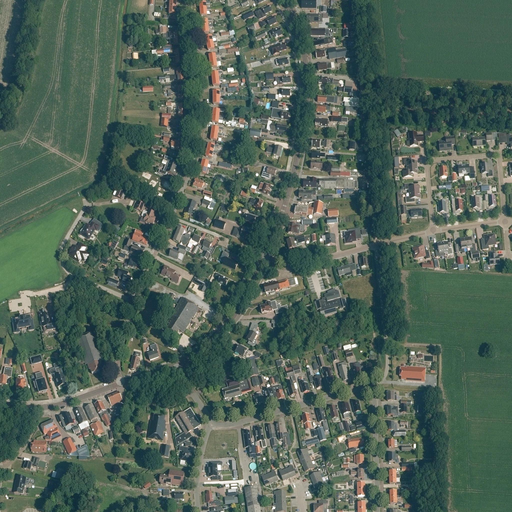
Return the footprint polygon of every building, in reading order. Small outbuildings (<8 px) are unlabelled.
[(301,0),(302,9),(316,9),(315,0),(301,0)] [(165,8),(169,9),(169,14),(176,15),(176,8),(169,8),(170,7),(165,6),(165,8)] [(266,17),(265,15),(272,12),(269,6),(258,11),(255,13),(259,21),(266,17)] [(206,9),(200,10),(201,17),(207,16),(206,11),(211,11),(210,8),(206,9)] [(251,11),(242,16),(244,21),(254,16),(251,11)] [(307,22),(310,22),(311,23),(319,23),(319,15),(310,15),(310,17),(307,17),(307,22)] [(274,17),(266,21),(263,23),(260,24),(262,28),(265,27),(265,26),(268,24),(269,27),(277,23),(274,17)] [(253,25),(247,28),(249,33),(256,30),(253,25)] [(208,26),(208,27),(202,27),(202,34),(209,33),(208,28),(212,28),(212,26),(208,26)] [(272,32),(272,33),(269,34),(271,39),(274,38),(274,39),(282,36),(280,29),(272,32)] [(255,38),(257,42),(267,37),(265,33),(255,38)] [(213,43),(213,42),(212,38),(216,38),(215,35),(211,36),(211,37),(205,38),(207,44),(213,43)] [(217,42),(213,42),(213,43),(207,44),(208,51),(214,49),(213,45),(217,44),(217,42)] [(279,52),(287,50),(285,44),(277,46),(271,48),(273,56),(279,54),(279,52)] [(320,52),(316,53),(317,59),(326,58),(325,57),(329,57),(329,60),(337,59),(336,57),(343,56),(342,51),(335,52),(335,49),(328,50),(320,51),(320,52)] [(215,54),(215,55),(209,56),(210,62),(216,61),(215,57),(219,56),(219,54),(215,54)] [(279,60),(279,61),(276,61),(277,66),(279,65),(280,67),(289,65),(288,59),(279,60)] [(217,68),(216,63),(220,62),(220,60),(216,61),(210,62),(211,69),(217,68)] [(327,70),(332,69),(335,69),(334,63),(331,64),(326,64),(318,65),(318,71),(327,70)] [(283,85),(283,84),(291,84),(290,77),(282,78),(278,78),(279,80),(277,80),(277,86),(283,85)] [(333,80),(328,79),(319,78),(319,85),(327,86),(332,86),(332,85),(338,86),(339,81),(333,80)] [(219,80),(212,80),(213,87),(219,86),(219,81),(223,81),(223,79),(219,79),(219,80)] [(276,117),(280,118),(280,120),(288,121),(289,114),(281,113),(281,114),(277,113),(276,117)] [(327,128),(328,120),(317,119),(317,122),(316,122),(315,127),(327,128)] [(271,125),(270,132),(276,133),(277,132),(283,133),(283,132),(286,133),(288,127),(278,125),(277,126),(271,125)] [(261,132),(251,130),(248,130),(247,135),(250,135),(249,136),(260,138),(261,132)] [(408,134),(410,147),(418,146),(417,143),(423,142),(423,136),(417,136),(417,134),(408,134)] [(447,139),(448,142),(440,143),(439,144),(440,152),(451,151),(451,145),(454,145),(454,138),(447,139)] [(484,138),(473,139),(473,147),(485,146),(484,138)] [(321,142),(321,141),(313,140),(312,148),(320,149),(320,147),(324,147),(324,149),(329,149),(329,142),(324,141),(324,142),(321,142)] [(182,151),(183,143),(172,141),(171,147),(175,148),(175,150),(182,151)] [(274,155),(273,156),(280,158),(282,149),(276,147),(275,150),(268,148),(266,153),(274,155)] [(170,161),(168,167),(177,170),(179,165),(172,162),(173,159),(165,156),(164,159),(170,161)] [(411,159),(403,159),(404,166),(407,166),(407,169),(417,168),(417,162),(411,163),(411,159)] [(488,164),(481,165),(482,174),(488,174),(488,178),(493,177),(492,171),(489,171),(488,164)] [(463,166),(464,175),(467,175),(467,177),(470,177),(470,180),(475,179),(474,168),(469,168),(469,165),(463,166)] [(174,176),(177,170),(168,167),(165,166),(163,171),(160,170),(159,173),(166,176),(167,173),(174,176)] [(232,176),(240,177),(241,169),(233,168),(232,176)] [(263,172),(261,178),(267,179),(269,179),(270,178),(271,176),(274,177),(276,171),(268,168),(268,169),(264,168),(263,172)] [(412,175),(417,174),(417,168),(407,169),(407,172),(403,172),(403,178),(412,178),(412,175)] [(439,169),(440,178),(447,177),(446,168),(439,169)] [(203,183),(203,182),(195,179),(193,186),(202,189),(204,183),(203,183)] [(316,186),(321,187),(321,189),(336,189),(355,189),(355,182),(345,181),(319,181),(319,184),(316,184),(316,180),(310,180),(309,181),(304,181),(303,188),(316,189),(316,186)] [(259,189),(262,191),(261,193),(267,195),(271,186),(264,184),(264,185),(261,184),(259,189)] [(419,193),(419,190),(420,190),(420,187),(414,187),(414,184),(405,185),(405,190),(409,190),(409,194),(419,193)] [(124,192),(119,190),(116,197),(121,200),(124,192)] [(299,195),(299,197),(299,198),(302,198),(302,199),(303,199),(303,200),(311,200),(311,196),(313,196),(315,196),(316,191),(311,191),(311,192),(299,191),(299,194),(299,195)] [(415,199),(421,199),(420,196),(419,193),(409,194),(409,197),(406,198),(406,204),(415,203),(415,199)] [(495,204),(495,200),(496,199),(494,198),(494,197),(493,197),(492,196),(491,198),(491,195),(485,196),(485,202),(485,205),(486,205),(486,211),(492,211),(491,208),(492,207),(493,208),(494,207),(495,207),(495,206),(496,205),(495,204)] [(482,202),(481,196),(475,197),(476,199),(475,199),(474,198),(473,199),(472,199),(472,200),(471,201),(472,202),(473,206),(472,207),(473,208),(473,209),(474,209),(475,210),(476,209),(477,209),(477,212),(483,211),(482,205),(482,202)] [(252,199),(249,205),(254,207),(254,208),(259,210),(261,208),(263,205),(262,204),(263,202),(258,199),(257,202),(255,201),(252,199)] [(462,208),(461,204),(462,203),(461,202),(461,201),(460,201),(459,201),(458,202),(457,199),(451,200),(452,206),(452,209),(453,215),(458,215),(458,212),(459,212),(460,212),(461,211),(462,211),(462,210),(463,209),(462,208)] [(188,200),(184,213),(190,215),(191,214),(193,215),(196,203),(188,200)] [(211,203),(204,200),(202,204),(209,207),(207,209),(212,211),(216,201),(212,200),(211,203)] [(448,206),(448,200),(442,201),(442,203),(441,202),(440,203),(439,203),(439,204),(438,206),(439,206),(439,210),(439,211),(440,212),(440,213),(441,213),(442,214),(443,213),(444,213),(444,216),(449,215),(449,209),(449,206),(448,206)] [(136,210),(141,212),(145,204),(139,202),(136,210)] [(323,204),(314,202),(313,209),(307,208),(307,207),(302,206),(302,207),(296,206),(296,208),(295,208),(294,214),(299,215),(307,217),(307,215),(312,216),(321,215),(323,204)] [(153,225),(156,218),(154,217),(156,212),(149,209),(147,214),(145,218),(142,217),(139,223),(146,226),(147,223),(153,225)] [(243,217),(247,218),(245,222),(254,225),(256,219),(247,216),(249,212),(243,210),(242,213),(244,213),(243,217)] [(410,210),(408,211),(409,219),(411,219),(422,218),(421,210),(415,210),(410,210)] [(226,224),(216,220),(214,227),(223,230),(226,224)] [(97,231),(99,227),(92,222),(90,226),(86,224),(83,230),(80,232),(81,233),(80,235),(88,240),(90,239),(95,230),(97,231)] [(301,226),(290,224),(288,233),(299,235),(301,226)] [(176,235),(189,240),(190,236),(186,234),(185,237),(182,236),(184,231),(179,228),(176,235)] [(242,230),(235,228),(234,232),(238,233),(236,237),(244,240),(245,237),(249,239),(251,232),(243,229),(242,230)] [(350,232),(344,233),(345,239),(345,244),(350,244),(350,242),(352,242),(352,243),(356,242),(356,236),(361,236),(360,229),(349,230),(350,232)] [(135,235),(132,240),(138,243),(138,242),(147,246),(149,239),(142,237),(144,233),(136,230),(134,235),(135,235)] [(189,240),(176,235),(173,241),(179,244),(180,241),(181,242),(181,243),(187,245),(187,244),(189,240)] [(325,236),(326,241),(325,241),(326,246),(336,245),(335,235),(325,236)] [(481,240),(482,251),(489,250),(488,246),(494,245),(493,243),(496,243),(495,236),(493,235),(484,236),(484,240),(481,240)] [(191,239),(189,244),(195,247),(197,243),(199,244),(201,239),(195,236),(193,240),(191,239)] [(296,237),(292,238),(293,239),(287,241),(289,250),(295,248),(294,243),(296,242),(297,244),(305,242),(304,237),(296,239),(296,237)] [(473,253),(471,238),(465,239),(467,249),(470,249),(470,253),(471,253),(472,260),(480,258),(479,252),(473,253)] [(467,249),(465,239),(460,240),(461,245),(458,245),(459,253),(462,253),(462,254),(465,254),(464,249),(467,249)] [(124,247),(129,249),(132,242),(127,240),(124,247)] [(204,247),(202,250),(205,252),(202,258),(207,260),(210,254),(207,253),(209,250),(212,244),(205,241),(203,246),(204,247)] [(446,242),(442,243),(444,253),(447,253),(447,256),(453,255),(452,248),(448,249),(447,242),(446,243),(446,242)] [(439,243),(439,244),(437,244),(438,251),(435,251),(436,258),(441,257),(441,254),(444,253),(442,243),(439,243)] [(75,247),(69,256),(75,259),(75,260),(77,261),(79,262),(82,257),(86,260),(89,256),(84,252),(86,248),(80,244),(78,248),(75,247)] [(130,254),(137,257),(137,256),(141,258),(142,255),(143,255),(143,254),(144,251),(133,246),(130,254)] [(423,246),(413,249),(415,259),(425,257),(426,260),(430,259),(428,251),(424,252),(423,246)] [(172,250),(169,257),(177,260),(180,254),(185,256),(186,252),(179,249),(178,252),(172,250)] [(234,263),(235,262),(227,259),(229,255),(224,252),(222,255),(226,257),(222,265),(235,271),(238,264),(234,263)] [(496,253),(490,254),(490,259),(489,259),(490,266),(499,265),(499,258),(496,258),(496,253)] [(128,260),(125,267),(128,269),(129,267),(136,269),(138,263),(131,261),(128,260)] [(168,278),(172,279),(171,281),(178,284),(181,277),(175,274),(176,272),(169,269),(169,268),(165,266),(161,275),(165,276),(165,277),(167,278),(168,278)] [(349,266),(337,269),(339,276),(351,273),(349,266)] [(130,284),(132,279),(127,277),(129,273),(120,270),(118,274),(118,275),(117,277),(120,278),(120,280),(122,281),(122,283),(126,284),(127,283),(130,284)] [(217,274),(215,277),(219,279),(217,283),(225,287),(228,280),(221,277),(221,276),(217,274)] [(289,287),(296,286),(294,279),(288,281),(278,283),(266,285),(264,286),(266,294),(270,293),(270,295),(275,294),(274,292),(280,290),(289,288),(289,287)] [(369,286),(368,280),(354,283),(355,289),(369,286)] [(345,300),(341,301),(338,291),(334,292),(334,291),(329,292),(330,294),(324,295),(325,298),(322,299),(322,301),(319,302),(315,303),(317,311),(319,310),(320,313),(320,314),(321,318),(337,313),(335,309),(339,308),(340,310),(347,308),(345,300)] [(358,304),(371,301),(370,295),(367,295),(366,292),(355,295),(358,304)] [(170,325),(166,331),(176,337),(179,331),(183,334),(199,308),(183,298),(170,319),(170,320),(168,324),(170,325)] [(275,302),(274,302),(270,303),(266,304),(266,305),(260,307),(261,310),(262,314),(272,312),(275,311),(276,315),(288,311),(287,306),(280,308),(280,305),(276,306),(275,302)] [(42,323),(41,323),(42,326),(43,328),(47,327),(47,331),(56,329),(55,323),(51,324),(47,321),(49,319),(48,315),(45,313),(44,315),(40,315),(41,320),(42,323)] [(20,321),(15,322),(16,324),(13,325),(14,333),(19,332),(19,330),(21,329),(21,330),(26,329),(26,328),(29,328),(29,331),(34,330),(32,322),(31,316),(31,317),(26,318),(26,315),(23,316),(24,317),(19,318),(20,321)] [(78,322),(67,326),(71,336),(82,332),(78,322)] [(256,331),(258,326),(252,324),(248,334),(250,334),(246,341),(249,342),(248,344),(252,347),(257,345),(256,341),(255,340),(257,335),(253,333),(254,330),(256,331)] [(100,362),(103,361),(94,332),(76,338),(86,365),(87,365),(89,370),(91,370),(92,375),(96,373),(99,372),(103,371),(100,362)] [(156,345),(150,347),(152,353),(147,354),(150,361),(159,358),(157,351),(158,351),(156,345)] [(239,346),(235,352),(243,357),(244,356),(246,357),(249,353),(246,352),(247,351),(239,346)] [(139,359),(140,354),(136,353),(135,358),(133,357),(131,365),(132,365),(131,370),(135,371),(137,366),(138,367),(140,359),(139,359)] [(40,356),(30,359),(32,365),(42,362),(40,356)] [(255,361),(247,363),(249,370),(251,377),(259,375),(257,368),(255,361)] [(51,375),(53,375),(58,388),(62,387),(62,388),(66,387),(59,363),(53,365),(54,369),(50,370),(49,372),(50,375),(51,375)] [(341,373),(340,374),(341,378),(342,378),(343,382),(348,381),(346,376),(348,376),(346,372),(347,372),(346,366),(345,363),(338,365),(339,368),(341,373)] [(355,378),(361,376),(360,373),(364,372),(363,367),(361,368),(359,363),(351,365),(353,370),(352,370),(353,374),(354,374),(355,378)] [(0,376),(0,384),(5,386),(6,378),(11,378),(12,369),(5,368),(3,377),(0,376)] [(399,378),(401,378),(401,381),(405,381),(405,382),(424,383),(425,369),(406,368),(406,369),(400,368),(399,378)] [(329,386),(335,384),(333,376),(332,376),(330,370),(325,371),(327,378),(329,386)] [(37,382),(33,383),(35,389),(37,389),(39,393),(42,392),(43,393),(46,392),(46,391),(44,382),(43,383),(42,381),(43,381),(41,373),(37,374),(37,375),(35,376),(37,382)] [(320,375),(315,377),(316,378),(313,379),(314,382),(316,390),(323,388),(320,380),(321,380),(320,375)] [(24,388),(25,384),(24,384),(24,381),(23,381),(23,377),(18,377),(17,380),(16,380),(15,384),(16,384),(16,389),(16,391),(20,391),(20,390),(24,390),(24,388)] [(228,389),(222,390),(225,399),(229,398),(229,399),(242,396),(242,394),(252,391),(248,377),(238,380),(238,379),(226,382),(228,389)] [(306,380),(303,381),(302,378),(299,379),(299,382),(300,386),(301,386),(303,393),(309,392),(306,380)] [(288,389),(288,390),(287,390),(288,393),(289,393),(290,397),(291,397),(294,397),(293,396),(296,395),(294,387),(292,382),(288,383),(290,389),(288,389)] [(281,386),(272,389),(273,394),(276,393),(278,400),(284,398),(281,386)] [(272,401),(273,401),(271,394),(272,394),(273,395),(271,389),(270,390),(270,389),(265,391),(266,393),(265,394),(268,403),(269,402),(269,403),(272,402),(272,401)] [(119,392),(108,397),(111,406),(122,401),(119,392)] [(257,397),(254,397),(256,405),(263,403),(261,395),(260,393),(256,394),(257,397)] [(396,393),(387,393),(387,401),(396,401),(396,393)] [(101,402),(95,405),(99,414),(101,419),(103,418),(107,427),(113,425),(108,415),(109,414),(107,410),(106,411),(104,408),(105,407),(104,405),(103,405),(101,402)] [(353,404),(355,414),(356,417),(364,416),(363,412),(361,412),(359,402),(358,402),(357,402),(356,402),(356,403),(353,404)] [(122,417),(125,405),(119,404),(116,416),(122,417)] [(348,414),(351,413),(348,404),(347,405),(346,404),(345,404),(345,405),(342,406),(344,415),(343,415),(344,420),(349,419),(348,414)] [(90,426),(92,429),(95,437),(104,433),(99,422),(97,419),(99,418),(93,405),(85,409),(91,422),(91,423),(92,422),(93,424),(90,426)] [(335,407),(329,408),(332,420),(338,418),(335,407)] [(393,408),(388,408),(388,416),(393,416),(393,417),(397,417),(397,408),(393,408)] [(77,411),(75,412),(75,413),(81,425),(79,426),(80,428),(81,430),(85,428),(87,427),(89,426),(87,422),(81,409),(77,411)] [(184,413),(176,418),(185,433),(175,439),(177,447),(192,437),(189,433),(201,426),(190,409),(184,413)] [(322,410),(316,412),(319,423),(323,422),(324,428),(327,428),(322,410)] [(64,428),(67,427),(70,425),(73,424),(69,414),(60,417),(60,416),(57,417),(59,423),(62,422),(64,428)] [(303,416),(303,417),(302,417),(304,424),(305,424),(306,430),(311,429),(309,423),(311,422),(309,415),(306,416),(306,415),(303,416)] [(165,424),(164,424),(165,417),(154,416),(153,422),(151,422),(148,439),(163,441),(166,426),(165,425),(165,424)] [(41,426),(41,428),(44,435),(47,434),(48,437),(49,437),(52,442),(61,437),(54,420),(41,426)] [(400,422),(400,425),(401,425),(401,428),(404,428),(404,426),(407,426),(407,430),(410,430),(410,423),(400,422)] [(394,423),(388,423),(388,431),(393,431),(393,437),(405,436),(405,432),(397,432),(396,425),(394,425),(394,423)] [(276,425),(277,432),(277,436),(279,436),(279,441),(282,441),(284,449),(288,448),(287,438),(283,438),(282,435),(283,435),(283,431),(282,424),(279,424),(277,424),(276,425)] [(271,427),(268,427),(268,428),(267,428),(268,432),(269,436),(270,439),(271,439),(273,449),(277,448),(274,426),(273,426),(273,425),(270,426),(271,427)] [(323,428),(317,430),(321,442),(327,441),(323,428)] [(256,434),(256,436),(256,437),(257,438),(258,442),(265,441),(262,429),(260,429),(258,429),(257,429),(255,430),(256,434)] [(225,434),(225,431),(217,431),(217,435),(216,435),(216,437),(217,437),(217,440),(226,440),(226,438),(230,437),(230,433),(225,434)] [(250,431),(244,432),(246,445),(248,444),(249,455),(256,454),(255,446),(252,447),(250,431)] [(362,438),(349,440),(350,448),(358,446),(358,445),(364,444),(364,440),(362,440),(362,438)] [(72,445),(69,439),(63,442),(69,455),(77,452),(73,444),(72,445)] [(31,445),(31,450),(32,450),(31,452),(46,453),(47,442),(34,441),(34,445),(31,445)] [(168,458),(170,447),(162,445),(160,456),(168,458)] [(182,452),(181,461),(190,462),(191,453),(186,452),(186,448),(180,447),(179,451),(182,452)] [(308,452),(310,451),(309,448),(298,453),(301,461),(310,458),(313,456),(312,454),(309,455),(308,452)] [(395,460),(398,460),(398,456),(395,456),(395,454),(389,454),(389,463),(395,463),(395,460)] [(364,456),(355,456),(355,462),(357,462),(357,465),(364,465),(364,456)] [(46,464),(39,462),(40,459),(35,458),(34,464),(32,464),(26,462),(24,469),(30,471),(32,466),(37,468),(44,470),(46,464)] [(310,458),(301,461),(303,467),(312,463),(310,458)] [(222,463),(211,463),(211,466),(208,467),(208,470),(208,472),(217,472),(217,466),(222,466),(222,463)] [(312,463),(303,467),(306,472),(316,468),(315,465),(313,465),(312,463)] [(292,466),(289,467),(290,469),(286,470),(290,479),(296,476),(292,466)] [(282,470),(279,471),(283,481),(290,479),(286,470),(283,471),(282,470)] [(358,471),(351,471),(351,475),(358,475),(359,479),(364,478),(364,470),(358,470),(358,471)] [(161,484),(160,486),(166,486),(167,484),(168,484),(182,486),(184,473),(170,471),(169,475),(166,474),(166,476),(160,476),(159,483),(161,484)] [(272,473),(269,475),(272,484),(279,481),(275,471),(271,472),(272,473)] [(396,479),(396,480),(400,479),(400,477),(396,477),(396,471),(389,472),(389,479),(396,479)] [(217,472),(208,472),(208,475),(209,478),(212,478),(212,481),(221,481),(220,477),(218,477),(217,472)] [(321,472),(311,476),(313,482),(322,479),(320,475),(322,475),(321,472)] [(265,475),(261,476),(266,486),(272,484),(269,475),(265,476),(265,475)] [(16,483),(14,493),(21,494),(21,490),(24,491),(26,478),(18,477),(17,484),(16,483)] [(322,479),(313,482),(316,489),(326,485),(325,481),(323,482),(322,479)] [(145,490),(151,486),(148,482),(142,487),(145,490)] [(55,494),(57,484),(50,483),(49,493),(55,494)] [(260,511),(257,487),(246,489),(249,511),(260,511)] [(175,499),(173,499),(173,503),(179,503),(179,500),(184,500),(184,493),(175,493),(175,499)] [(207,495),(206,495),(207,504),(208,503),(209,507),(216,507),(216,503),(213,503),(212,496),(211,493),(207,493),(207,495)] [(328,500),(319,501),(319,504),(314,504),(314,510),(323,509),(323,504),(328,504),(328,500)]
